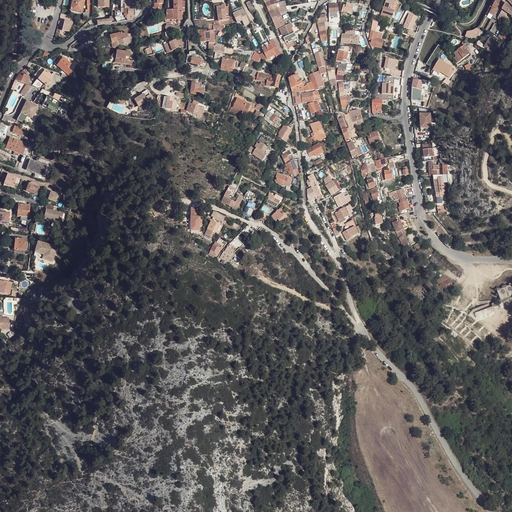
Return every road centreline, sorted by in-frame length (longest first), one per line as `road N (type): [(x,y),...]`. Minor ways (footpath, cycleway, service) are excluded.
road 1 (unclassified): [(301,207),(335,251),(364,333),(421,399),(487,511)]
road 2 (residential): [(373,0),(364,29),(372,56),(370,113),(407,118)]
road 3 (residential): [(407,118),(410,60),(438,0)]
road 4 (residential): [(45,40),(62,46),(92,27),(131,22),(148,0)]
